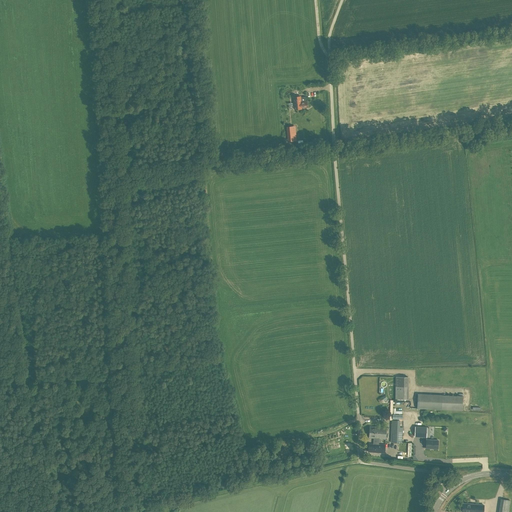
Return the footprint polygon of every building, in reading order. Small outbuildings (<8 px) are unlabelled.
[(294,99),(295,109),(301,109),(302,108),(308,107),(307,101),(306,102),(306,97),(300,97),(300,98),(294,99)] [(407,399),(408,377),(396,376),(395,399),(407,399)] [(462,410),(463,396),(418,394),(417,408),(462,410)] [(388,399),(385,395),(378,400),(380,404),(388,399)] [(405,413),(405,403),(391,403),(391,413),(405,413)] [(458,417),(412,416),(411,426),(457,427),(458,417)] [(392,420),(390,442),(402,442),(403,427),(399,427),(400,420),(392,420)] [(386,439),(386,427),(370,426),(369,438),(374,438),(373,441),(381,441),(381,439),(386,439)] [(415,426),(414,437),(426,437),(426,436),(429,436),(430,428),(427,428),(427,427),(415,426)] [(438,440),(426,439),(426,448),(438,449),(438,440)] [(379,444),(379,442),(381,442),(381,441),(373,441),(373,444),(368,444),(368,451),(385,453),(385,444),(379,444)] [(274,455),(279,460),(288,454),(284,448),(274,455)] [(427,449),(426,453),(430,454),(429,456),(435,457),(436,451),(427,449)] [(499,511),(507,511),(510,500),(501,499),(499,511)] [(483,511),(484,505),(463,503),(462,511),(483,511)]
